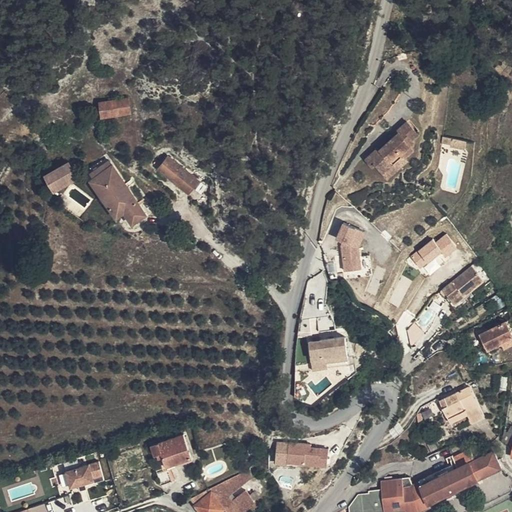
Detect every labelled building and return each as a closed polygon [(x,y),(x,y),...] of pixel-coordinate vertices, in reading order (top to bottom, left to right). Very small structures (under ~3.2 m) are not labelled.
[(378,103),(390,111),(403,90),(397,79),(391,82),(378,103)] [(117,115),(130,113),(128,98),(127,98),(99,102),(102,117),(117,115)] [(375,126),(390,111),(378,103),(365,122),(370,126),(372,127),(373,127),(375,126)] [(418,135),(407,122),(398,130),(400,132),(390,140),(379,150),(378,148),(365,160),(372,168),(375,165),(383,175),(403,156),(405,158),(413,150),(410,147),(415,142),(412,139),(418,135)] [(367,137),(375,126),(373,127),(372,127),(370,126),(367,137)] [(379,150),(390,140),(387,137),(376,147),(378,148),(379,150)] [(465,144),(449,142),(449,147),(449,150),(464,151),(465,144)] [(407,161),(405,158),(403,156),(383,175),(387,179),(407,161)] [(170,169),(175,163),(168,157),(162,164),(170,169)] [(105,200),(126,185),(109,160),(103,164),(92,171),(90,173),(94,178),(90,180),(105,200)] [(90,168),(92,171),(103,164),(101,160),(90,168)] [(76,176),(69,163),(46,175),(53,188),(76,176)] [(171,180),(181,168),(175,163),(170,169),(162,164),(158,169),(171,180)] [(171,180),(188,194),(198,181),(181,168),(171,180)] [(146,214),(126,185),(105,200),(116,217),(124,211),(132,223),(146,214)] [(341,225),(344,268),(364,266),(361,224),(341,225)] [(448,231),(437,239),(434,236),(411,254),(421,267),(443,250),(447,255),(459,246),(448,231)] [(471,265),(442,289),(448,297),(454,304),(469,292),(483,281),(471,265)] [(454,304),(448,297),(446,299),(456,311),(473,297),(469,292),(454,304)] [(436,299),(434,303),(439,307),(442,304),(436,299)] [(503,302),(497,306),(500,312),(506,308),(503,302)] [(480,335),(483,339),(488,351),(503,344),(505,348),(511,344),(511,329),(508,321),(480,335)] [(344,338),(310,343),(313,370),(327,369),(327,363),(347,361),(344,338)] [(467,412),(479,406),(469,387),(440,402),(451,423),(468,415),(467,412)] [(485,417),(479,406),(467,412),(468,415),(472,423),(485,417)] [(503,432),(501,441),(508,445),(511,436),(511,426),(507,425),(505,428),(503,432)] [(165,462),(190,454),(183,434),(151,445),(154,455),(157,454),(158,458),(163,456),(165,462)] [(311,445),(276,442),(274,465),(287,466),(287,465),(326,468),(327,450),(311,448),(311,445)] [(430,503),(505,467),(501,459),(498,461),(494,452),(487,456),(484,450),(476,454),(479,459),(475,461),(469,450),(453,458),(456,463),(412,483),(409,476),(403,477),(404,482),(404,487),(403,491),(401,507),(405,506),(406,511),(412,511),(422,511),(432,507),(430,503)] [(191,457),(190,454),(165,462),(166,466),(167,466),(191,457)] [(192,461),(191,457),(167,466),(168,469),(192,461)] [(99,462),(65,473),(70,489),(103,479),(99,462)] [(167,466),(166,466),(162,468),(156,470),(161,484),(172,481),(168,469),(167,466)] [(251,477),(249,468),(225,480),(205,489),(205,490),(191,499),(201,511),(218,511),(224,508),(232,501),(228,496),(231,494),(251,477)] [(349,511),(363,511),(401,507),(403,491),(404,487),(404,482),(403,477),(381,479),(382,487),(369,488),(368,490),(358,491),(348,502),(349,511)] [(238,502),(227,511),(244,511),(254,502),(245,490),(235,498),(238,502)] [(235,498),(231,494),(228,496),(232,501),(224,508),(227,511),(238,502),(235,498)]
